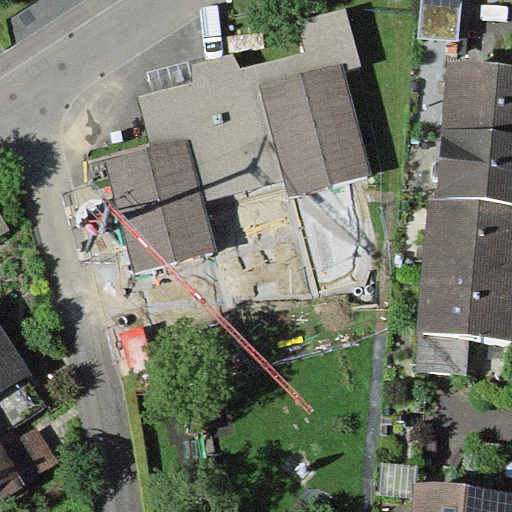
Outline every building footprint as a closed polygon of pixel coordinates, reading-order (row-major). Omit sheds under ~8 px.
[(364,85),(348,27),(299,41),(303,63),(243,80),(238,66),(191,77),(196,97),(136,111),(149,165),(189,155),(203,215),(282,193),(287,213),(371,189),(343,87),(364,85)] [(436,150),(511,158),(511,90),(443,83),(436,150)] [(511,158),(436,150),(429,219),(511,226),(511,158)] [(189,155),(149,165),(107,177),(129,284),(214,267),(203,215),(189,155)] [(511,226),(429,219),(415,363),(511,371),(511,226)] [(0,390),(30,373),(0,325),(0,500),(26,485),(25,481),(3,447),(0,442),(0,390)] [(36,426),(3,447),(25,481),(58,460),(36,426)]
